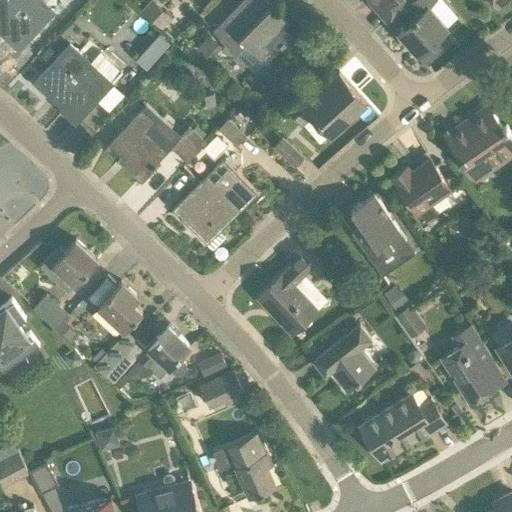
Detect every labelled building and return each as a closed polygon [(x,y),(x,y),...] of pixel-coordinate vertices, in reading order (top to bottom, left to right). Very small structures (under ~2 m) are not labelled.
[(54,9),(44,0),(0,0),(0,24),(21,44),(54,9)] [(153,0),(145,10),(162,27),(171,17),(153,0)] [(241,0),(213,30),(236,52),(247,41),(267,61),(296,33),(286,23),(289,20),(268,0),(241,0)] [(409,2),(407,0),(374,0),(377,3),(376,5),(389,19),(409,2)] [(410,0),(409,2),(418,13),(398,30),(427,62),(449,42),(440,33),(449,25),(431,5),(436,0),(410,0)] [(208,62),(223,46),(210,34),(195,50),(208,62)] [(74,121),(112,81),(103,72),(104,71),(82,50),(81,51),(71,42),(37,78),(63,102),(59,107),(74,121)] [(49,63),(58,53),(50,46),(41,55),(49,63)] [(340,71),(321,88),(311,97),(303,88),(286,104),(303,123),(313,114),(330,133),(348,117),(367,100),(340,71)] [(157,166),(155,164),(168,150),(147,130),(156,120),(143,108),(106,148),(119,160),(121,158),(144,180),(157,166)] [(242,108),(236,115),(241,120),(248,113),(242,108)] [(464,160),(478,180),(511,156),(511,139),(506,131),(510,128),(507,124),(503,127),(491,109),(469,125),(466,120),(446,134),(461,156),(460,157),(462,161),(464,160)] [(237,145),(246,135),(228,118),(218,128),(237,145)] [(170,146),(187,162),(207,141),(190,126),(170,146)] [(274,146),(290,161),(295,166),(304,156),(283,136),(274,146)] [(198,182),(215,198),(232,215),(256,190),(222,157),(198,182)] [(423,222),(439,211),(434,203),(453,190),(430,158),(409,173),(405,167),(392,176),(423,222)] [(232,215),(215,198),(198,182),(173,208),(181,216),(180,217),(183,220),(184,219),(212,246),(224,234),(218,228),(232,215)] [(374,261),(407,238),(374,191),(372,193),(370,190),(360,196),(362,200),(351,207),(362,223),(352,230),(374,261)] [(491,224),(478,221),(473,243),(487,246),(491,224)] [(98,259),(76,238),(64,251),(58,245),(39,265),(67,291),(98,259)] [(295,284),(317,264),(299,245),(287,257),(292,264),(258,296),(272,311),(274,309),(294,330),(318,308),(295,284)] [(453,272),(461,285),(475,275),(467,263),(453,272)] [(97,307),(123,331),(142,310),(134,302),(139,297),(121,280),(97,307)] [(348,302),(365,298),(361,282),(344,286),(348,302)] [(396,309),(406,302),(409,300),(401,287),(398,290),(387,296),(396,309)] [(47,293),(33,307),(56,328),(69,313),(47,293)] [(11,297),(0,304),(0,369),(1,370),(38,345),(28,331),(22,335),(15,324),(25,317),(11,297)] [(416,324),(423,319),(411,303),(395,314),(412,337),(421,331),(416,324)] [(76,332),(67,322),(59,329),(69,339),(76,332)] [(488,375),(500,367),(472,322),(451,335),(459,347),(444,357),(472,402),(495,387),(488,375)] [(360,323),(314,359),(326,374),(331,370),(347,390),(377,366),(361,346),(372,338),(360,323)] [(145,347),(140,342),(137,339),(122,355),(105,375),(114,384),(122,375),(126,379),(146,379),(153,371),(159,377),(169,368),(175,374),(182,374),(187,369),(187,363),(179,356),(190,345),(169,325),(158,337),(156,335),(145,347)] [(511,334),(498,343),(511,367),(511,334)] [(93,363),(105,375),(122,355),(111,344),(93,363)] [(73,367),(83,359),(74,348),(64,355),(73,367)] [(221,351),(198,362),(204,375),(227,364),(221,351)] [(228,399),(245,392),(234,370),(201,385),(209,405),(227,397),(228,399)] [(420,401),(414,392),(361,424),(382,459),(429,430),(430,432),(446,422),(429,395),(420,401)] [(115,426),(96,431),(101,450),(120,445),(115,426)] [(28,469),(27,466),(14,442),(0,449),(0,477),(4,486),(30,473),(28,469)] [(269,450),(266,451),(236,465),(250,496),(275,484),(267,467),(275,464),(269,450)] [(28,469),(41,494),(59,485),(46,460),(28,469)] [(113,511),(105,480),(82,486),(88,511),(113,511)] [(141,511),(198,511),(191,485),(171,490),(169,485),(137,494),(141,511)] [(511,511),(511,492),(498,499),(502,506),(489,511),(511,511)]
